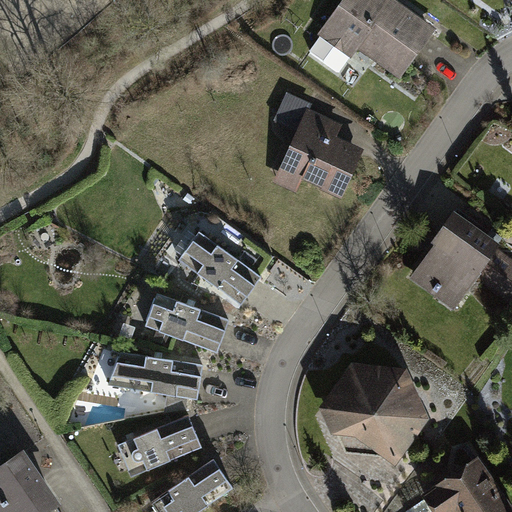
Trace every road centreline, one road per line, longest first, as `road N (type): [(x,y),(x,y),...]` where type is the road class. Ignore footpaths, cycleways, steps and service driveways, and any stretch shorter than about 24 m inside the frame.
road 1 (residential): [(302,511),(272,441),(278,377),(293,341),(511,54)]
road 2 (track): [(254,0),(122,82),(103,110),(86,164),(0,215)]
